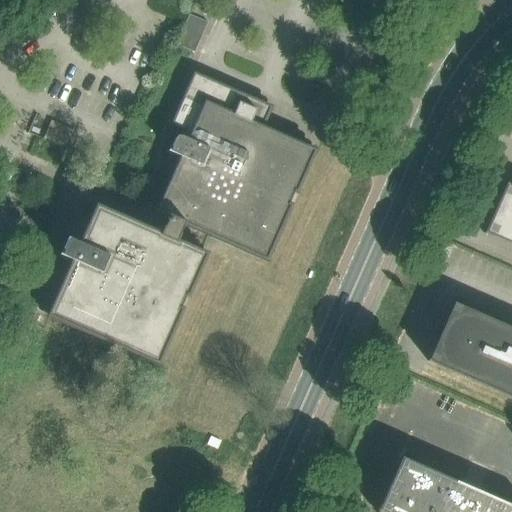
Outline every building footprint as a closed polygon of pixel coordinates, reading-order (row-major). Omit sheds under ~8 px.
[(168,182),(154,213),(167,218),(207,236),(208,236),(257,258),(267,262),(293,204),(290,203),(294,193),(297,194),(317,150),(317,149),(265,127),(271,111),(273,106),(193,71),(169,125),(184,131),(182,137),(181,137),(180,137),(179,137),(178,137),(177,137),(177,138),(176,138),(175,139),(170,151),(168,150),(168,151),(179,156),(168,182)] [(511,186),(506,184),(484,233),(511,245),(511,186)] [(59,286),(46,317),(48,318),(103,342),(157,366),(159,367),(184,308),(181,307),(185,297),(189,299),(208,254),(206,252),(202,251),(208,236),(207,236),(167,218),(166,220),(166,221),(166,222),(167,222),(165,227),(164,227),(163,227),(163,228),(161,233),(95,204),(90,216),(78,243),(73,241),(72,240),(71,240),(70,240),(69,241),(68,241),(67,242),(66,243),(61,255),(60,254),(59,255),(71,260),(59,286)] [(511,398),(511,328),(454,303),(428,361),(511,398)] [(511,511),(511,506),(483,494),(401,458),(398,465),(396,464),(395,465),(398,466),(377,511),(511,511)]
